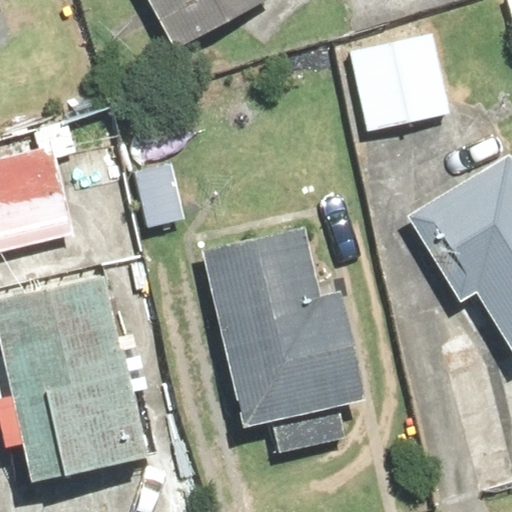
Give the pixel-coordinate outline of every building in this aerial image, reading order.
[(131,0),(162,56),(265,2),(264,0),(131,0)] [(439,33),(354,54),(373,135),(458,114),(439,33)] [(0,166),(0,258),(94,242),(74,133),(39,139),(43,158),(0,166)] [(511,367),(511,180),(500,161),(397,221),(450,310),(468,299),(509,369),(511,367)] [(295,236),(191,257),(229,438),(352,412),(328,299),(309,304),(295,236)] [(94,285),(0,304),(0,432),(12,489),(132,464),(94,285)]
